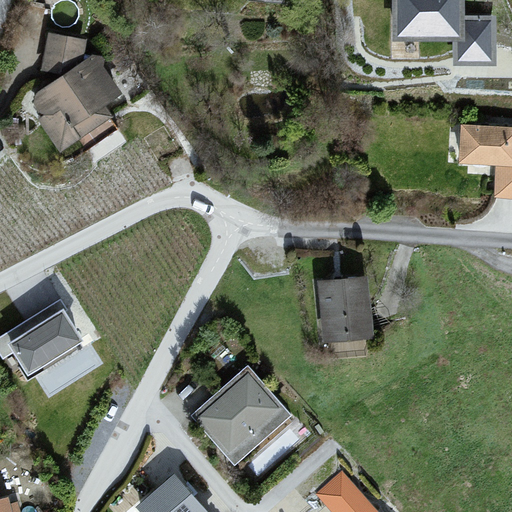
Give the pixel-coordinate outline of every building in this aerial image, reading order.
[(464,0),(394,0),(395,41),(452,41),(452,64),(494,64),(494,16),(464,16),(464,0)] [(92,51),(28,97),(62,144),(127,98),(92,51)] [(511,130),(463,127),(461,160),(498,163),(496,195),(511,195),(511,130)] [(365,280),(321,284),(325,339),(370,335),(365,280)] [(62,311),(9,344),(27,374),(81,341),(62,311)] [(247,367),(192,415),(234,463),(289,415),(247,367)] [(206,511),(174,475),(138,508),(141,511),(206,511)] [(334,511),(373,511),(341,475),(319,494),(334,511)] [(8,511),(6,502),(0,503),(0,511),(8,511)]
